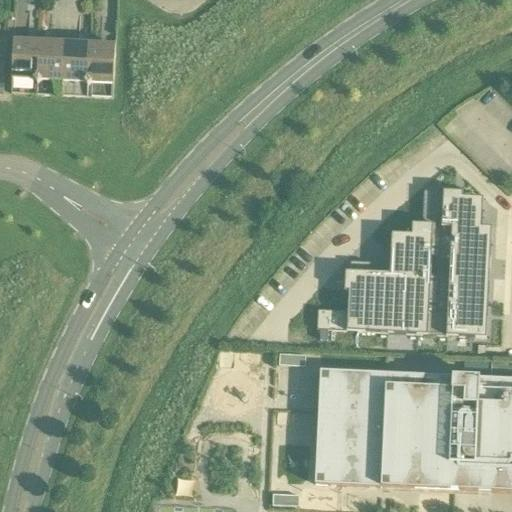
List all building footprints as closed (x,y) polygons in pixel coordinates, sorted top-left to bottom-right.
[(38,97),(40,43),(14,42),(11,95),(38,97)] [(40,43),(38,97),(63,98),(65,45),(40,43)] [(90,46),(65,45),(63,98),(87,99),(90,46)] [(90,46),(87,99),(113,100),(116,47),(90,46)] [(394,145),(410,168),(430,154),(414,131),(394,145)] [(318,312),(317,332),(320,332),(328,333),(486,340),(492,229),(482,229),(483,200),(463,199),(463,194),(424,192),(422,226),(412,226),(412,237),(392,236),(390,276),(370,275),(370,265),(350,264),(350,274),(345,273),(344,293),(349,294),(348,314),(318,312)] [(320,332),(320,342),(328,343),(328,333),(320,332)] [(279,355),(278,368),(305,369),(306,356),(279,355)] [(511,382),(321,373),(315,487),(511,495),(511,382)] [(273,508),(297,509),(299,509),(299,498),(273,496),(273,508)]
